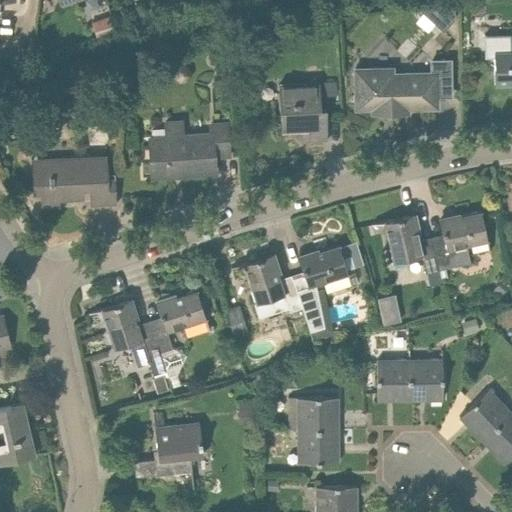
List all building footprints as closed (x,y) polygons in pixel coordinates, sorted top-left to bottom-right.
[(188,2),(187,0),(165,0),(169,9),(188,2)] [(455,20),(455,6),(415,7),(442,32),(455,20)] [(511,52),(510,52),(510,35),(484,35),(485,58),(492,57),(494,85),(511,84),(511,52)] [(53,49),(52,43),(46,39),(39,41),(42,52),(53,49)] [(436,95),(449,95),(449,62),(431,62),(432,73),(404,74),(382,74),(377,69),(369,69),(355,69),(355,108),(371,108),(371,112),(391,112),(390,108),(436,107),(436,95)] [(336,95),(335,82),(322,82),(322,95),(336,95)] [(308,142),(327,141),(325,110),(318,111),(316,83),(275,86),(276,112),(280,112),(281,131),(299,131),(299,127),(308,126),(308,142)] [(148,145),(151,177),(214,173),(213,157),(225,157),(222,125),(207,126),(208,132),(184,134),(183,119),(163,121),(164,135),(165,144),(148,145)] [(116,205),(114,177),(104,177),(103,163),(31,167),(32,194),(40,194),(40,208),(59,207),(59,200),(76,200),(76,191),(89,190),(90,206),(116,205)] [(485,239),(480,210),(439,220),(443,237),(432,240),(438,270),(470,263),(465,243),(485,239)] [(426,272),(438,270),(432,240),(419,243),(413,215),(416,214),(371,224),(371,225),(383,222),(392,260),(420,254),(424,273),(426,272)] [(364,264),(356,242),(347,245),(355,267),(364,264)] [(292,278),(301,307),(312,340),(333,334),(323,288),(316,290),(315,285),(348,274),(338,244),(316,251),(315,249),(314,249),(315,252),(298,257),(304,275),(292,278)] [(231,268),(243,264),(259,318),(287,309),(288,311),(301,307),(292,278),(280,282),(272,255),(275,254),(274,253),(231,267),(231,268)] [(445,268),(438,270),(440,279),(447,277),(445,268)] [(440,279),(438,270),(426,272),(429,286),(441,283),(440,279)] [(502,301),(511,290),(501,281),(491,292),(502,301)] [(162,320),(150,324),(165,371),(167,377),(176,374),(185,355),(172,349),(166,330),(204,318),(196,289),(173,296),(173,294),(171,294),(172,297),(156,302),(162,320)] [(397,291),(380,295),(385,322),(403,318),(397,291)] [(113,348),(129,343),(137,366),(149,363),(153,375),(165,371),(150,324),(138,327),(130,300),(132,299),(132,298),(89,312),(89,313),(100,310),(113,348)] [(234,339),(247,334),(238,306),(225,310),(234,339)] [(0,348),(9,346),(2,316),(0,316),(0,348)] [(478,329),(475,318),(462,322),(465,333),(478,329)] [(378,361),(376,400),(387,400),(387,399),(409,399),(409,361),(408,350),(401,350),(401,361),(378,361)] [(409,361),(409,399),(414,399),(423,399),(441,398),(441,399),(442,399),(443,361),(409,361)] [(167,388),(162,376),(153,379),(157,391),(167,388)] [(481,439),(481,440),(510,412),(489,391),(459,416),(466,424),(466,423),(481,439)] [(287,429),(298,430),(337,429),(337,419),(336,398),(337,398),(337,397),(298,398),(298,397),(287,398),(287,429)] [(0,462),(34,455),(22,403),(0,408),(0,462)] [(253,424),(253,403),(239,403),(239,424),(253,424)] [(511,414),(510,412),(481,440),(488,447),(503,462),(504,463),(511,455),(511,414)] [(133,461),(135,477),(190,470),(188,455),(200,453),(196,422),(154,427),(157,459),(133,461)] [(299,463),(338,462),(337,451),(337,430),(337,429),(298,430),(299,463)] [(266,479),(266,491),(277,491),(277,479),(266,479)] [(356,486),(356,485),(316,486),(315,511),(355,511),(356,508),(355,508),(355,486),(356,486)]
